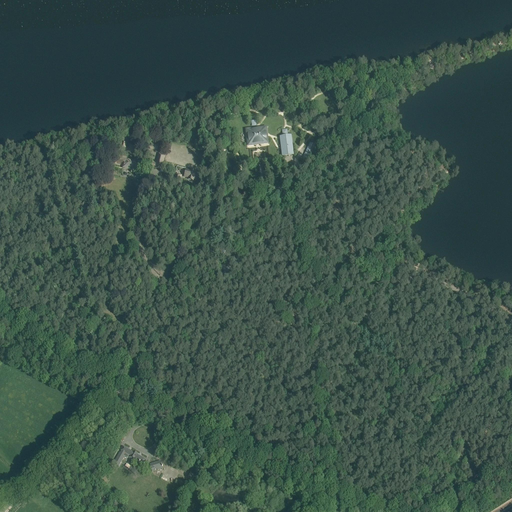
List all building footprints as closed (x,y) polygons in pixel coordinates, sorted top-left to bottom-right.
[(162,126),(156,127),(159,137),(165,136),(162,126)] [(266,127),(247,129),(248,140),(248,145),(248,146),(255,145),(255,144),(255,143),(261,142),(261,143),(261,144),(268,143),(267,142),(267,137),(266,127)] [(291,136),(279,137),(282,157),(294,156),(291,136)] [(148,142),(147,149),(156,151),(158,145),(148,142)] [(309,143),(302,160),(307,163),(315,146),(309,143)] [(156,162),(155,168),(161,170),(162,170),(163,163),(165,155),(158,153),(157,159),(156,162)] [(117,155),(114,164),(124,166),(123,168),(132,170),(131,172),(138,174),(140,168),(146,169),(148,162),(145,161),(144,164),(127,160),(127,157),(117,155)] [(186,169),(184,178),(188,179),(187,180),(194,182),(194,180),(198,181),(200,173),(196,172),(197,172),(190,170),(186,169)] [(172,175),(170,182),(177,184),(179,177),(172,175)] [(120,453),(113,464),(118,466),(124,456),(127,458),(129,455),(131,456),(131,457),(134,459),(135,459),(140,461),(139,463),(138,466),(141,468),(146,460),(137,455),(138,454),(134,452),(133,453),(124,447),(120,453)] [(161,461),(158,462),(149,464),(151,469),(152,472),(160,469),(163,468),(161,461)]
